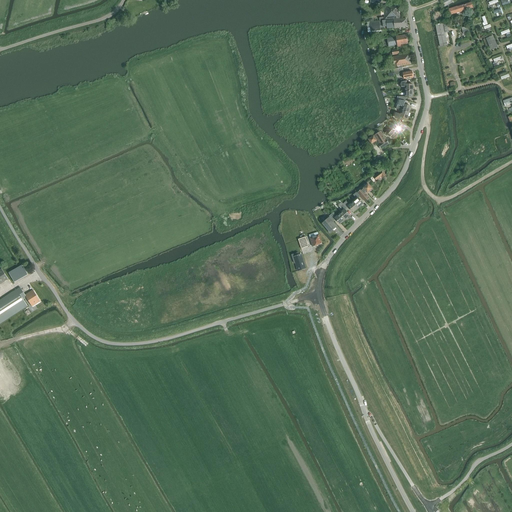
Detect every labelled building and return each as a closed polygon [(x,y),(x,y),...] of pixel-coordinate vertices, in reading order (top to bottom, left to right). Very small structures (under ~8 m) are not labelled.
[(458,7),(457,7),(449,9),(451,15),(473,8),(471,2),(458,7)] [(399,5),(383,6),(384,20),(384,21),(386,21),(400,19),(399,5)] [(383,30),(383,27),(387,27),(387,29),(406,27),(405,19),(400,19),(386,21),(384,21),(384,20),(384,21),(380,21),(379,21),(379,22),(370,22),(370,23),(367,23),(368,33),(381,32),(381,31),(383,30)] [(436,25),(440,48),(448,46),(445,33),(449,32),(447,24),(443,25),(443,23),(436,25)] [(406,36),(387,39),(388,45),(398,44),(398,47),(403,46),(403,44),(407,43),(406,36)] [(491,50),(498,47),(493,36),(486,39),(491,50)] [(393,57),(394,67),(411,65),(409,54),(393,57)] [(503,78),(510,75),(508,70),(501,73),(503,78)] [(404,73),(403,71),(399,71),(394,72),(394,75),(402,74),(402,75),(403,75),(404,79),(413,78),(412,72),(404,73)] [(405,91),(413,91),(413,85),(406,85),(406,81),(400,83),(400,87),(405,87),(405,91)] [(413,91),(405,91),(405,97),(399,97),(398,100),(400,100),(406,101),(406,98),(413,98),(413,91)] [(404,105),(406,101),(400,100),(398,100),(398,101),(397,105),(403,107),(402,111),(409,113),(411,107),(404,105)] [(407,119),(409,113),(402,111),(400,114),(394,112),(393,118),(401,122),(402,118),(407,119)] [(394,126),(392,129),(392,130),(397,134),(402,129),(396,125),(397,124),(395,123),(393,125),(394,126)] [(387,135),(388,135),(393,139),(397,134),(392,130),(392,129),(389,132),(388,131),(385,134),(387,135)] [(381,131),(374,136),(368,140),(371,145),(377,141),(379,144),(378,145),(381,150),(389,144),(381,131)] [(384,157),(377,161),(381,168),(388,164),(384,157)] [(379,173),(374,177),(376,181),(382,176),(383,178),(386,175),(383,171),(379,173)] [(361,189),(357,193),(365,202),(369,198),(366,194),(372,189),(368,184),(362,189),(361,189)] [(353,202),(358,208),(363,204),(360,201),(358,198),(360,197),(357,193),(353,196),(356,199),(353,202)] [(343,211),(339,213),(345,220),(350,216),(345,210),(347,208),(343,204),(342,202),(338,205),(340,207),(343,211)] [(358,208),(353,202),(349,205),(346,202),(343,204),(347,208),(348,207),(353,213),(358,208)] [(333,213),(330,216),(334,221),(336,220),(340,224),(345,220),(339,213),(336,217),(333,213)] [(322,223),(325,226),(330,232),(335,228),(332,223),(334,221),(330,216),(322,223)] [(319,235),(310,238),(313,247),(322,244),(319,235)] [(304,238),(298,239),(301,249),(307,247),(304,238)] [(301,255),(294,257),(298,271),(306,269),(301,255)] [(28,275),(23,266),(9,274),(14,283),(28,275)] [(0,284),(8,280),(2,269),(0,270),(0,284)] [(0,323),(28,306),(24,300),(27,298),(20,288),(0,300),(0,323)] [(33,290),(25,295),(33,307),(36,305),(40,302),(33,290)] [(8,390),(17,385),(2,358),(0,358),(0,375),(2,379),(0,380),(0,385),(2,389),(7,387),(8,390)]
